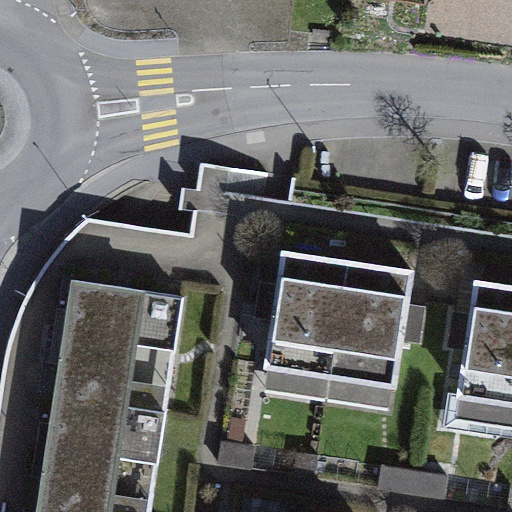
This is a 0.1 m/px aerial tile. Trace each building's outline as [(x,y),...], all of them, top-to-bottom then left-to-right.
[(345,258),(280,248),(260,383),(325,393),(345,258)] [(410,267),(345,258),(325,393),(390,402),(410,267)] [(511,282),(475,277),(455,412),(511,420),(511,282)] [(169,413),(185,299),(126,292),(73,285),(55,399),(169,413)] [(152,511),(169,413),(55,399),(37,511),(152,511)] [(250,469),(254,446),(221,440),(217,463),(250,469)] [(443,496),(446,475),(383,465),(380,486),(443,496)]
